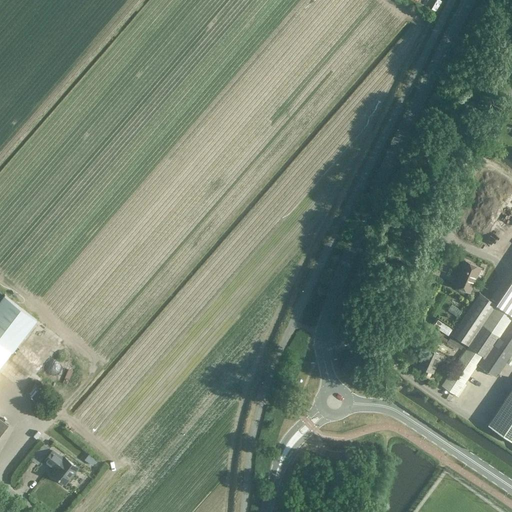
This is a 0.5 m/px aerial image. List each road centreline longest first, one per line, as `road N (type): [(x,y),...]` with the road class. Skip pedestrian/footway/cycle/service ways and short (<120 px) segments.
road 1 (tertiary): [(321,332),(389,157),(468,0)]
road 2 (unclassified): [(511,88),(406,316),(386,340),(364,344)]
road 3 (track): [(0,160),(138,0)]
road 4 (tertiary): [(347,402),(393,408),(511,488)]
